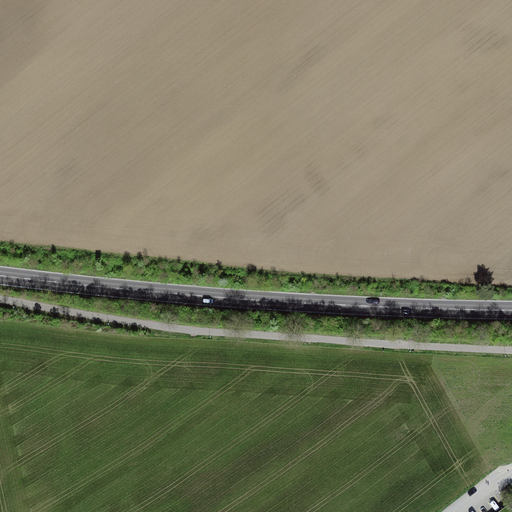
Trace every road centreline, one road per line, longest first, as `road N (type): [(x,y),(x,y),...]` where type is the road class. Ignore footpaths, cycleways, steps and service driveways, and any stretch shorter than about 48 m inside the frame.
road 1 (track): [(511,351),(172,330),(0,301)]
road 2 (secondary): [(511,309),(272,301),(0,275)]
